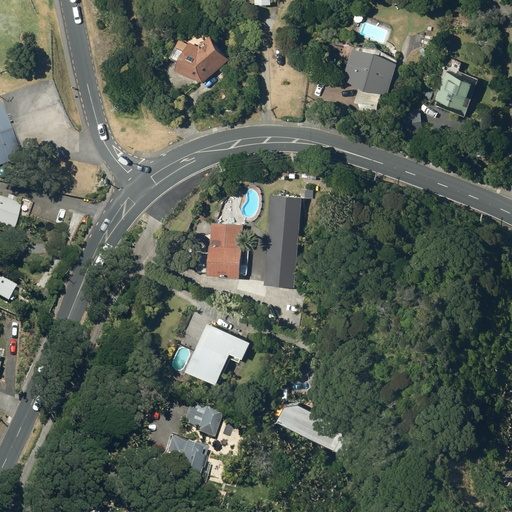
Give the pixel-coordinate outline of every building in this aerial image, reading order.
[(174,56),(183,60),(178,69),(205,82),(232,59),(211,35),(199,46),(191,42),(187,51),(179,47),(174,56)] [(356,101),(362,104),(360,109),(375,115),(384,91),(389,93),(400,63),(358,47),(346,79),(362,85),(356,101)] [(421,49),(425,58),(430,55),(427,47),(421,49)] [(346,50),(343,56),(350,58),(352,52),(346,50)] [(437,99),(440,100),(438,105),(467,116),(483,77),(461,69),(459,74),(448,70),(437,99)] [(0,164),(19,157),(13,139),(0,102),(0,164)] [(423,109),(408,111),(410,134),(425,132),(423,109)] [(276,194),(268,284),(298,286),(306,197),(276,194)] [(0,225),(11,229),(20,203),(0,196),(0,225)] [(39,201),(27,212),(32,218),(44,207),(39,201)] [(244,249),(247,224),(216,222),(212,274),(243,277),(243,274),(249,275),(251,250),(244,249)] [(0,277),(0,297),(8,302),(16,286),(0,277)] [(212,322),(189,370),(219,384),(234,353),(246,358),(254,341),(212,322)] [(184,423),(199,429),(198,433),(215,439),(223,414),(191,403),(184,423)] [(282,419),(338,449),(350,427),(304,403),(290,404),(282,419)] [(187,445),(171,440),(161,473),(197,484),(201,471),(203,472),(207,460),(205,459),(208,449),(188,443),(187,445)] [(221,442),(218,445),(219,449),(222,452),(226,452),(229,448),(229,444),(225,441),(221,442)] [(220,493),(215,505),(221,507),(225,494),(220,493)]
